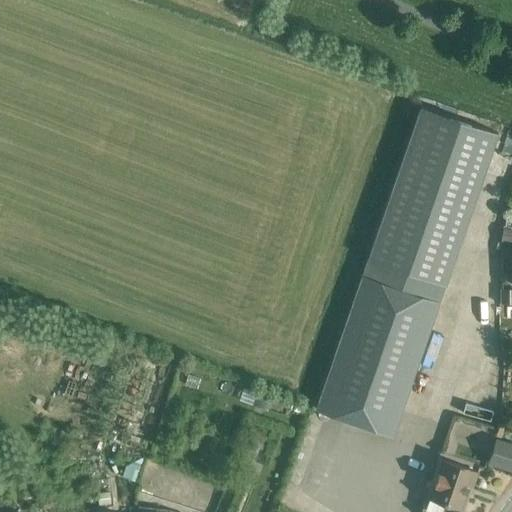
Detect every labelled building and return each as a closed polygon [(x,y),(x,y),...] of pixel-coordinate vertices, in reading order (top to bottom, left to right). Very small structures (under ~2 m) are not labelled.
[(316,409),(392,435),(497,132),(421,106),(316,409)] [(511,239),(511,230),(504,228),(501,242),(511,244),(511,239)] [(497,258),(508,258),(508,246),(497,247),(497,258)] [(256,394),(252,406),(267,411),(271,399),(256,394)] [(511,444),(495,439),(488,461),(511,469),(511,444)] [(141,458),(126,459),(126,474),(141,473),(141,458)] [(472,486),(477,472),(442,460),(428,499),(460,510),(468,485),(472,486)]
